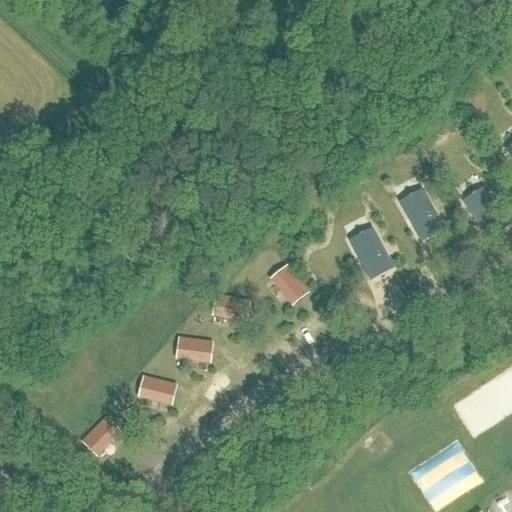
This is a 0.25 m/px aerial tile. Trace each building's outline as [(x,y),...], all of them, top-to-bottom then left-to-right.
[(511,79),(510,76),(498,84),(507,99),(511,96),(511,79)] [(453,162),(481,144),(470,128),(442,146),(453,162)] [(407,183),(435,169),(428,154),(399,167),(407,183)] [(501,170),(489,173),(493,187),(505,184),(501,170)] [(510,229),(485,191),(463,205),(488,243),(510,229)] [(352,205),(357,216),(386,204),(381,192),(352,205)] [(445,232),(423,193),(400,205),(422,245),(445,232)] [(394,272),(373,232),(350,244),(371,284),(394,272)] [(327,292),(349,276),(326,246),(305,262),(327,292)] [(270,282),(292,309),(309,296),(288,268),(270,282)] [(213,319),(247,326),(251,304),(217,297),(213,319)] [(177,362),(211,367),(214,345),(179,341),(177,362)] [(139,400),(172,409),(178,387),(144,379),(139,400)] [(98,460),(122,435),(106,420),(82,445),(98,460)] [(386,460),(398,447),(388,438),(377,451),(386,460)] [(464,469),(447,480),(458,497),(475,486),(464,469)]
